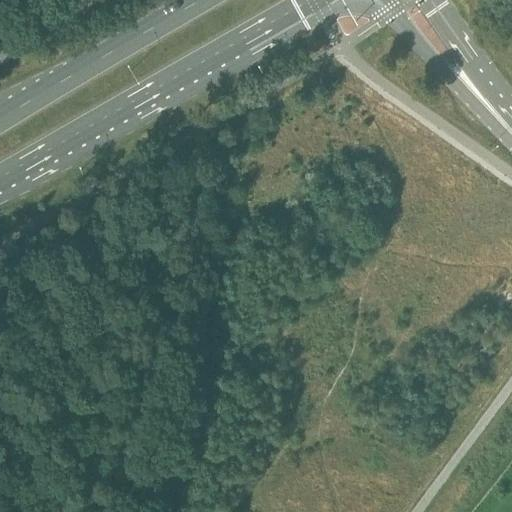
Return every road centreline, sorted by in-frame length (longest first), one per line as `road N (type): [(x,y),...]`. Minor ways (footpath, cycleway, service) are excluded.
road 1 (primary): [(0,178),(310,0)]
road 2 (primary): [(202,0),(0,119)]
road 3 (tertiary): [(384,0),(511,156)]
road 4 (tertiary): [(511,110),(429,0)]
